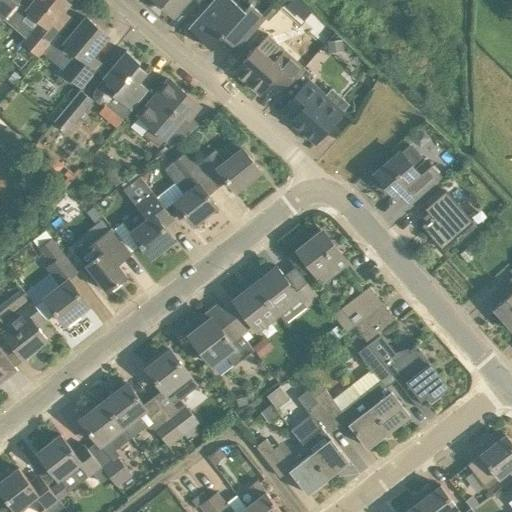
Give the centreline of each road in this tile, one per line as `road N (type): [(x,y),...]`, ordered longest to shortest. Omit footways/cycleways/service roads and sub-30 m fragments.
road 1 (residential): [(0,424),(171,291),(323,187)]
road 2 (residential): [(323,187),(117,0)]
road 3 (residential): [(511,386),(323,187)]
road 4 (residential): [(351,511),(511,386)]
